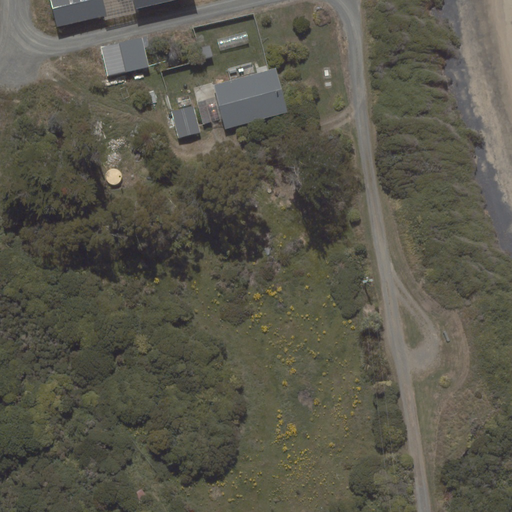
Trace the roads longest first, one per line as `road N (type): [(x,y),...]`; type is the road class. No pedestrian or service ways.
road 1 (residential): [(423,511),(354,39),(333,0)]
road 2 (residential): [(251,0),(54,46),(25,33),(14,0)]
